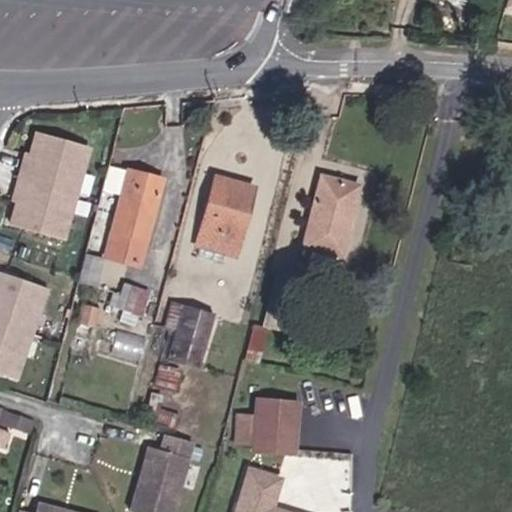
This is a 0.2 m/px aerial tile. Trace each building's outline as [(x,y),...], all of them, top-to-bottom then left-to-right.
[(1,207),(41,218),(64,125),(26,115),(1,207)] [(41,218),(53,221),(79,129),(64,125),(41,218)] [(155,158),(96,143),(90,167),(109,172),(93,233),(132,244),(155,158)] [(184,228),(225,240),(244,167),(203,155),(184,228)] [(321,238),(323,238),(340,173),(305,163),(288,229),(291,229),(287,243),(318,251),(321,238)] [(33,266),(0,257),(0,359),(7,361),(33,266)] [(252,300),(273,306),(284,262),(262,257),(252,300)] [(129,281),(119,308),(143,316),(152,289),(129,281)] [(156,346),(183,353),(197,300),(170,294),(156,346)] [(248,314),(269,319),(273,306),(252,300),(248,314)] [(247,429),(285,436),(294,388),(257,381),(247,429)] [(0,427),(10,430),(14,415),(0,410),(0,427)] [(179,424),(152,416),(148,432),(135,429),(118,494),(157,504),(179,424)] [(304,511),(306,508),(272,496),(270,500),(259,496),(260,492),(254,490),(264,461),(233,450),(212,511),(304,511)] [(6,489),(0,511),(86,511),(91,497),(26,480),(22,493),(6,489)]
